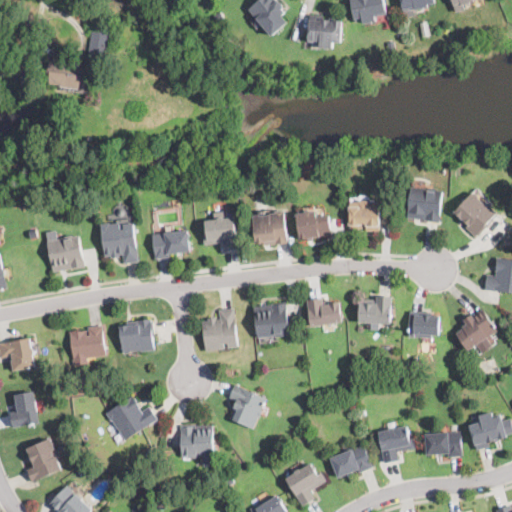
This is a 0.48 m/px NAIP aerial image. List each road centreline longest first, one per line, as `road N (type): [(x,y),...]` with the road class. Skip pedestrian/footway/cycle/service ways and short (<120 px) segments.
road 1 (residential): [(511,470),(382,496),(350,511),(18,511),(0,479)]
road 2 (residential): [(0,317),(315,271),(436,270)]
